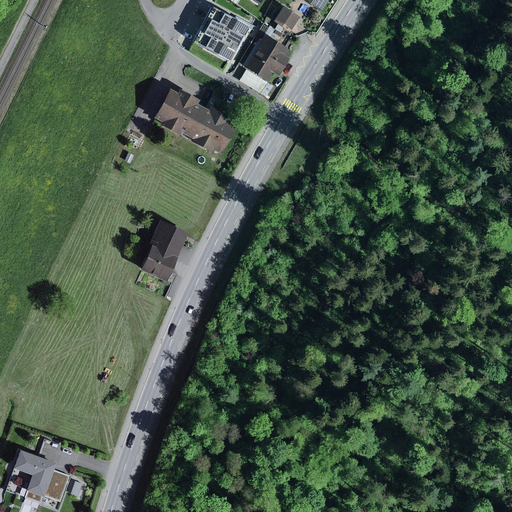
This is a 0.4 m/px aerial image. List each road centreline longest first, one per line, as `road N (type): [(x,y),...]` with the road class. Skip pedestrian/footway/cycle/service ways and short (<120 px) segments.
road 1 (primary): [(357,0),(252,171),(196,282),(111,511)]
road 2 (residential): [(185,0),(168,28),(178,52),(263,102)]
